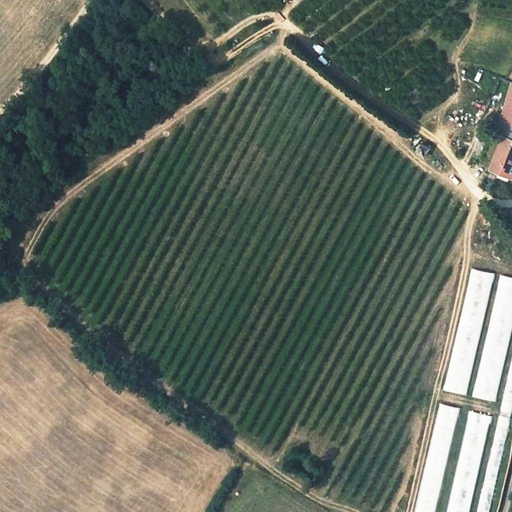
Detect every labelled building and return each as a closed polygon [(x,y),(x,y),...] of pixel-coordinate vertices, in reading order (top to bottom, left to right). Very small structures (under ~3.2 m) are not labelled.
[(511,81),(508,81),(494,132),(503,136),(511,139),(511,81)] [(511,174),(511,139),(503,136),(491,168),(511,176),(511,174)] [(429,148),(420,143),(416,151),(424,156),(429,148)] [(467,269),(446,393),(470,397),(490,273),(467,269)] [(498,404),(511,325),(511,278),(496,276),(474,400),(498,404)] [(511,324),(480,511),(499,511),(511,438),(511,324)] [(435,511),(457,409),(437,405),(415,511),(435,511)] [(470,511),(487,416),(465,412),(447,511),(470,511)]
